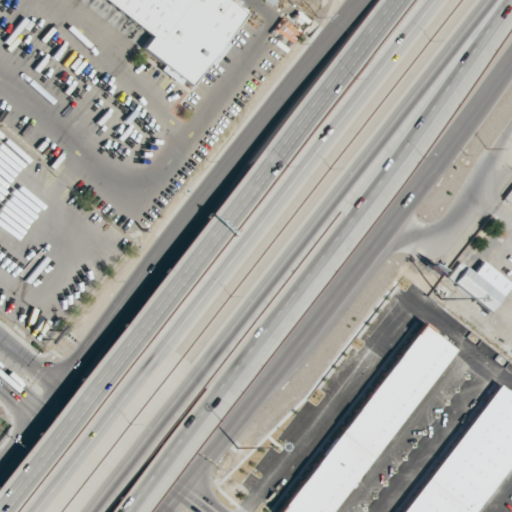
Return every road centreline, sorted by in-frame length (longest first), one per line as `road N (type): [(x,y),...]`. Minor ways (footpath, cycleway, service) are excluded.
road 1 (secondary): [(164,511),(511,58)]
road 2 (secondary): [(365,0),(61,391)]
road 3 (motorway): [(194,384),(494,0)]
road 4 (motorway): [(213,396),(511,15)]
road 5 (motorway): [(441,0),(166,361)]
road 6 (motorway): [(407,0),(137,337)]
road 7 (motorway): [(137,337),(0,507)]
road 8 (secondary): [(0,377),(160,511)]
road 9 (secondary): [(124,308),(124,373),(138,405),(175,424),(236,414)]
road 10 (secondary): [(213,511),(61,391)]
road 11 (motorway): [(166,361),(48,511)]
road 12 (motorway): [(92,511),(194,384)]
road 13 (motorway): [(121,511),(213,396)]
